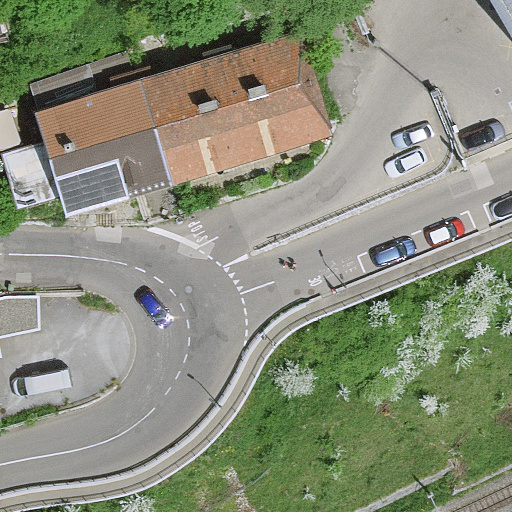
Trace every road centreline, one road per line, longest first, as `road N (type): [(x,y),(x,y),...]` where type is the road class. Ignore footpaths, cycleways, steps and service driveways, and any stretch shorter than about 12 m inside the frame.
road 1 (tertiary): [(183,317),(511,177)]
road 2 (tertiary): [(183,317),(187,360),(156,411),(103,440),(0,464)]
road 3 (tertiary): [(0,258),(135,266),(161,279),(183,317)]
